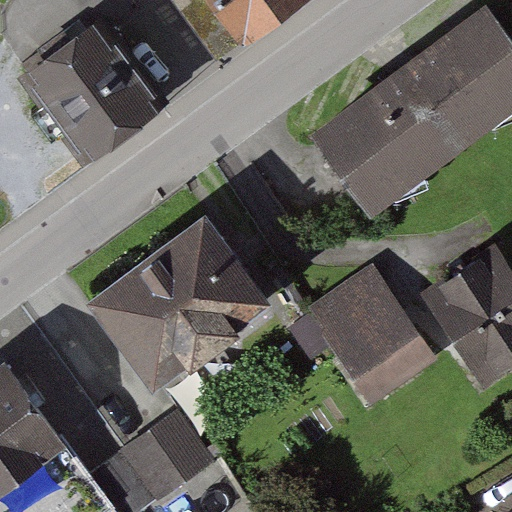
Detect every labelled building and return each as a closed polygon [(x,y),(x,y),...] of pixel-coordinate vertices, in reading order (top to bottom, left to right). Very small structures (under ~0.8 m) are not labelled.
[(166,0),(218,71),(315,0),(166,0)] [(511,57),(479,10),(300,134),(359,219),(511,112),(511,57)] [(90,20),(6,84),(80,179),(163,115),(90,20)] [(212,201),(86,289),(151,382),(277,293),(212,201)] [(379,266),(290,327),(315,364),(329,355),(366,409),(446,355),(477,400),(511,376),(511,281),(490,249),(407,306),(379,266)] [(0,358),(0,511),(110,511),(111,511),(0,358)] [(178,414),(119,451),(154,507),(213,470),(178,414)]
